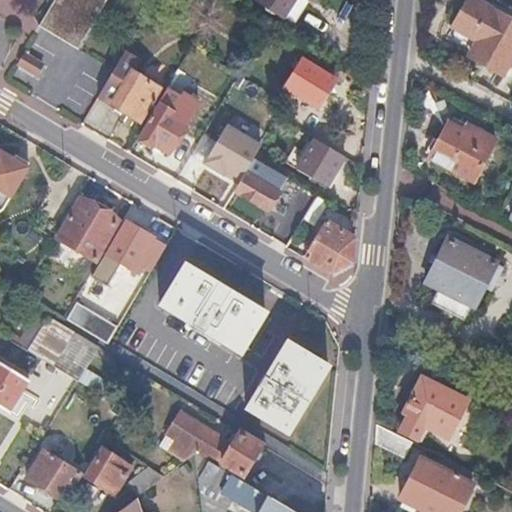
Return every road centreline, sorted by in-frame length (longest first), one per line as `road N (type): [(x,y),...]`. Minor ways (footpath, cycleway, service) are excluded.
road 1 (residential): [(370,310),(337,304),(0,100)]
road 2 (tertiary): [(398,63),(370,310)]
road 3 (tertiary): [(370,310),(354,511)]
road 4 (residential): [(398,63),(511,119)]
